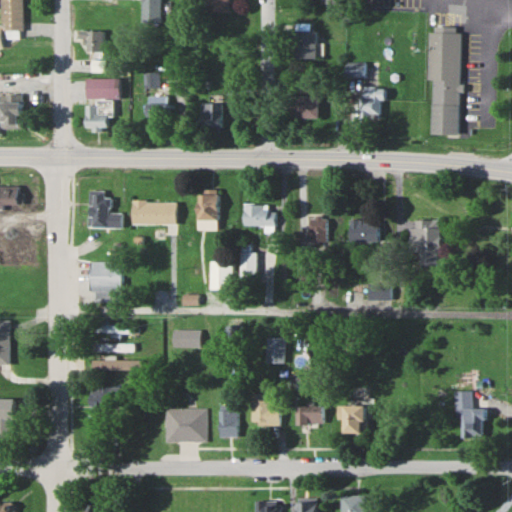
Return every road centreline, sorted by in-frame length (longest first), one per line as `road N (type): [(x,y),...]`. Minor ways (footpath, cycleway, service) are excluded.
road 1 (residential): [(57,511),(55,218),(66,0)]
road 2 (primary): [(0,158),(511,170)]
road 3 (residential): [(511,466),(0,468)]
road 4 (residential): [(269,162),(269,0)]
